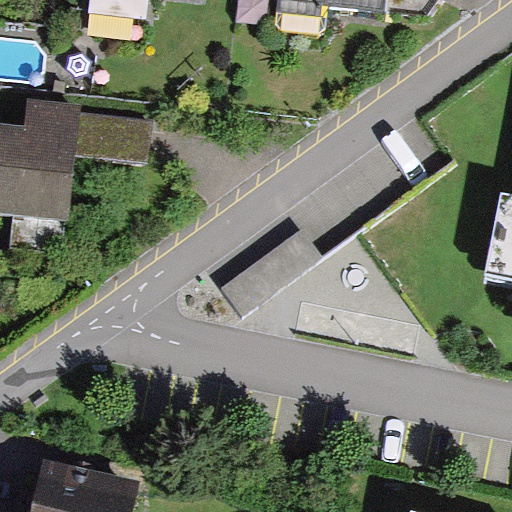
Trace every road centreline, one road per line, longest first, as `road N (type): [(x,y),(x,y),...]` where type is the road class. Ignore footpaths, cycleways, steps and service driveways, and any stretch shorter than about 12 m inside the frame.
road 1 (residential): [(115,308),(511,14)]
road 2 (residential): [(115,308),(145,333),(177,342),(511,410)]
road 3 (residential): [(0,392),(115,308)]
